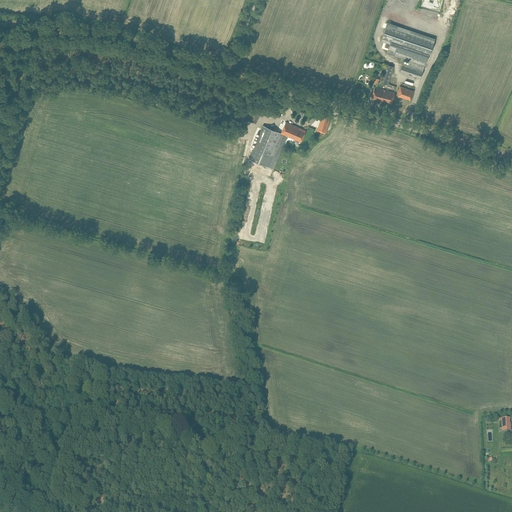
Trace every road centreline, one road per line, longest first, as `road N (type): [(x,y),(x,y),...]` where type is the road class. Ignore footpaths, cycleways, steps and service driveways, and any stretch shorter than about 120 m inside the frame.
road 1 (tertiary): [(511,157),(228,68)]
road 2 (tertiary): [(228,68),(104,33),(0,22)]
